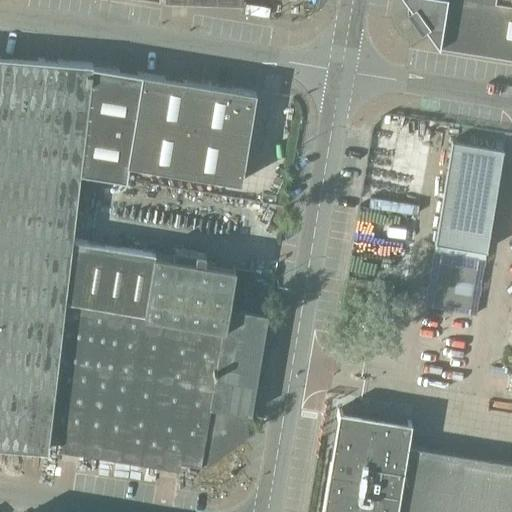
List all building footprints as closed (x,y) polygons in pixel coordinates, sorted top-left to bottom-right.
[(438,47),(511,58),(511,5),(511,0),(405,0),(438,46),(438,47)] [(0,445),(47,450),(48,441),(72,243),(80,172),(92,64),(92,63),(0,55),(0,445)] [(164,76),(141,72),(134,71),(107,67),(92,64),(80,172),(124,179),(126,163),(241,182),(256,91),(253,90),(218,85),(201,82),(183,79),(182,79),(164,76)] [(452,140),(435,242),(487,250),(503,149),(452,140)] [(173,256),(154,253),(72,243),(48,441),(64,443),(59,452),(179,471),(181,463),(200,467),(200,465),(241,437),(242,432),(248,433),(257,373),(266,377),(265,355),(260,354),(272,274),(204,261),(205,252),(174,247),(173,256)] [(476,269),(439,262),(433,302),(470,309),(476,269)] [(511,511),(511,462),(407,445),(411,421),(338,409),(321,511),(511,511)]
